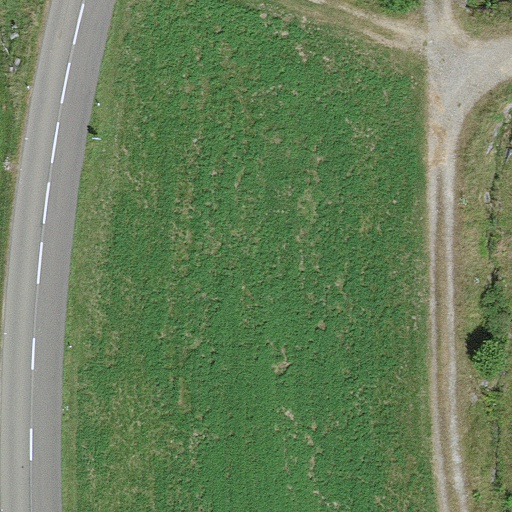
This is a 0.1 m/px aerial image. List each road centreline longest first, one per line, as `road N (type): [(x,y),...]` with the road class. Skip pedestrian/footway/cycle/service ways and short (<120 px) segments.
road 1 (tertiary): [(26,511),(23,312),(82,0)]
road 2 (track): [(453,511),(438,119),(472,73),(511,60)]
